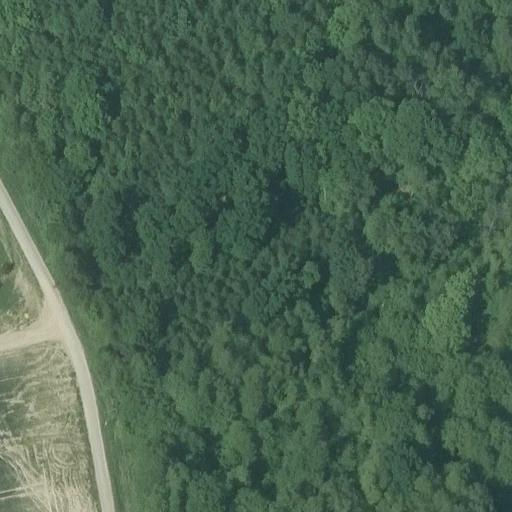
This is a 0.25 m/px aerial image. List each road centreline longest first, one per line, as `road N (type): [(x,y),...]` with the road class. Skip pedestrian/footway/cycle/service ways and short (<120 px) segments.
road 1 (track): [(93,443),(238,441),(502,369)]
road 2 (track): [(106,511),(67,331),(0,199)]
